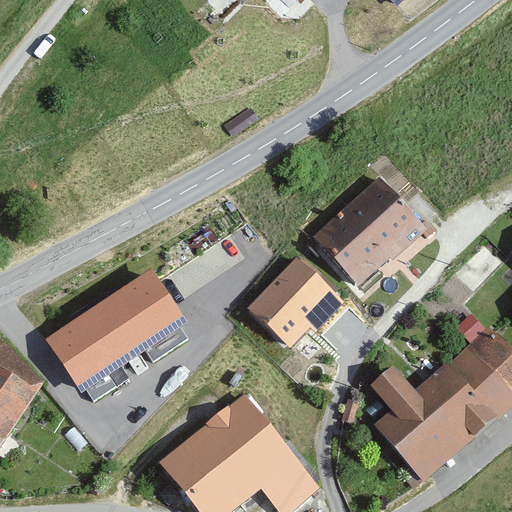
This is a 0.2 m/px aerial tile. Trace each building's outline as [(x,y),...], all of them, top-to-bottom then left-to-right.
[(378,178),(310,236),(355,289),(423,230),(378,178)] [(342,305),(292,254),(240,303),(284,349),(307,327),(312,333),(342,305)] [(152,269),(46,340),(81,391),(187,320),(152,269)] [(511,301),(510,300),(489,321),(511,343),(511,301)] [(511,343),(489,321),(461,346),(509,396),(511,399),(511,343)] [(388,412),(374,424),(421,476),(509,396),(461,346),(416,390),(392,363),(365,387),(388,412)] [(0,366),(0,455),(40,392),(0,366)] [(243,393),(154,463),(193,511),(225,511),(258,486),(278,511),(288,511),(319,489),(243,393)]
